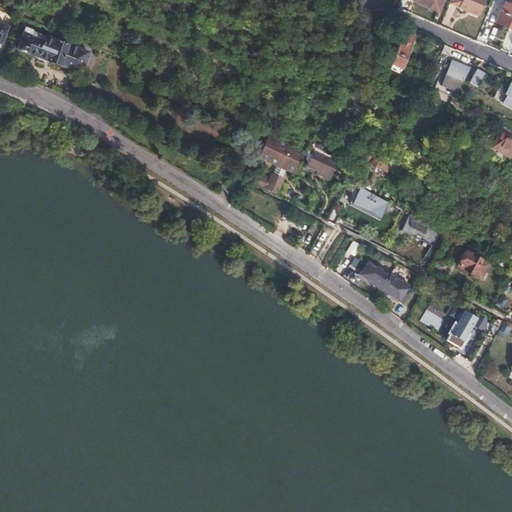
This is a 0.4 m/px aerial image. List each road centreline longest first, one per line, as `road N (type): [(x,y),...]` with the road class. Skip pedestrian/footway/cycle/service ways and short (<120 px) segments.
road 1 (tertiary): [(0,82),(72,113),(310,263),(511,417)]
road 2 (residential): [(359,0),(511,62)]
